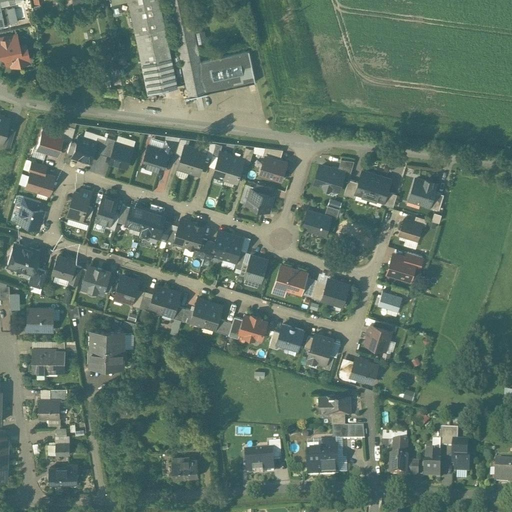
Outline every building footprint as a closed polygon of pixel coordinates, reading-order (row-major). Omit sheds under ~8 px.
[(159,0),(128,0),(149,92),(178,85),(159,0)] [(208,92),(208,91),(256,81),(249,50),(200,60),(187,0),(169,0),(190,96),(208,92)] [(121,6),(113,7),(115,14),(122,13),(121,6)] [(0,24),(2,24),(9,23),(5,8),(0,8),(0,24)] [(220,29),(213,31),(215,39),(222,38),(220,29)] [(16,34),(0,37),(0,54),(5,57),(6,64),(11,63),(11,65),(22,62),(21,58),(27,57),(24,44),(18,45),(16,34)] [(9,119),(0,115),(0,141),(1,142),(2,142),(3,137),(9,119)] [(67,125),(61,123),(58,134),(62,135),(61,138),(70,141),(74,127),(67,125)] [(58,134),(42,129),(36,148),(56,154),(61,138),(62,135),(58,134)] [(96,141),(78,135),(76,143),(73,154),(72,155),(91,161),(94,151),(97,141),(96,141)] [(106,139),(98,136),(96,141),(97,141),(94,151),(102,153),(106,139)] [(117,139),(107,136),(106,139),(102,153),(111,156),(116,141),(116,142),(117,139)] [(12,140),(3,137),(2,142),(1,142),(1,144),(10,146),(12,140)] [(179,139),(166,138),(163,148),(169,150),(168,153),(175,155),(176,152),(178,143),(179,139)] [(76,143),(70,141),(67,152),(73,154),(76,143)] [(116,142),(116,141),(111,156),(110,161),(127,166),(133,147),(116,142)] [(183,144),(178,143),(176,152),(182,154),(185,145),(187,145),(188,143),(184,142),(183,144)] [(214,148),(213,154),(218,155),(220,151),(223,144),(216,142),(214,148)] [(163,148),(149,144),(143,164),(163,170),(168,153),(169,150),(163,148)] [(187,145),(185,145),(182,154),(178,167),(189,170),(196,148),(187,145)] [(214,148),(207,146),(205,151),(206,151),(206,154),(212,156),(213,154),(214,148)] [(254,149),(246,146),(242,158),(245,158),(244,161),(250,162),(254,149)] [(283,149),(265,147),(263,155),(265,155),(266,155),(280,159),(283,149)] [(196,148),(189,170),(200,173),(206,154),(206,151),(205,151),(196,148)] [(220,151),(218,155),(213,174),(225,178),(232,154),(220,151)] [(242,158),(232,154),(225,178),(238,182),(244,161),(245,158),(242,158)] [(280,159),(266,155),(265,155),(260,173),(281,179),(287,161),(280,159)] [(341,158),(338,169),(345,171),(344,176),(349,177),(354,160),(341,158)] [(46,164),(31,160),(28,169),(30,169),(30,168),(44,173),(46,164)] [(320,172),(316,182),(324,185),(325,187),(328,188),(331,187),(339,189),(344,176),(345,171),(338,169),(322,164),(319,166),(318,169),(320,172)] [(44,173),(30,168),(30,169),(25,186),(48,193),(52,179),(49,178),(50,175),(44,173)] [(370,172),(362,169),(359,181),(355,191),(356,192),(370,196),(376,175),(370,173),(370,172)] [(382,177),(376,175),(370,196),(383,200),(384,200),(387,190),(391,178),(383,176),(382,177)] [(426,180),(416,177),(411,195),(418,197),(420,199),(419,201),(429,204),(430,204),(434,190),(436,182),(432,181),(433,179),(426,177),(426,180)] [(359,181),(349,178),(344,193),(355,196),(356,192),(355,191),(359,181)] [(273,187),(257,182),(255,189),(271,194),(273,187)] [(82,188),(81,192),(75,190),(67,215),(83,220),(87,205),(91,191),(82,188)] [(255,189),(252,188),(248,203),(269,210),(273,195),(271,194),(255,189)] [(397,193),(387,190),(384,200),(383,200),(383,202),(393,206),(397,193)] [(444,193),(434,190),(430,204),(429,204),(429,205),(439,209),(444,193)] [(118,199),(104,195),(96,219),(107,223),(110,224),(118,199)] [(40,201),(23,196),(21,204),(22,205),(23,204),(38,208),(40,201)] [(131,206),(123,203),(120,212),(117,221),(126,223),(131,206)] [(149,208),(132,203),(131,206),(126,223),(143,228),(149,208)] [(38,208),(23,204),(22,205),(17,221),(38,227),(43,210),(38,208)] [(328,204),(325,214),(331,216),(337,218),(340,208),(328,204)] [(94,207),(87,205),(83,219),(90,221),(94,207)] [(166,214),(149,208),(143,228),(142,231),(144,234),(147,235),(151,233),(159,236),(164,220),(166,214)] [(308,208),(304,221),(313,224),(311,229),(326,233),(331,216),(325,214),(308,208)] [(114,210),(110,224),(107,223),(105,226),(115,229),(120,212),(114,210)] [(428,218),(416,215),(414,220),(422,223),(426,224),(428,218)] [(414,220),(404,217),(400,233),(417,239),(422,223),(414,220)] [(193,222),(181,218),(177,230),(173,241),(174,241),(186,245),(193,222)] [(164,220),(159,236),(161,236),(160,238),(167,240),(170,228),(172,223),(164,220)] [(205,226),(193,222),(186,245),(195,248),(199,249),(202,238),(205,226)] [(177,230),(170,228),(167,240),(165,245),(172,247),(174,241),(173,241),(177,230)] [(231,234),(219,230),(215,242),(212,253),(213,253),(213,255),(215,259),(218,260),(222,258),(223,256),(224,257),(231,234)] [(244,237),(231,234),(224,257),(236,260),(237,261),(240,249),(244,237)] [(202,238),(199,249),(195,248),(194,253),(203,256),(208,240),(202,238)] [(215,242),(208,240),(203,256),(210,259),(212,253),(215,242)] [(39,250),(15,243),(8,265),(32,272),(34,266),(39,250)] [(247,251),(240,249),(237,261),(236,260),(234,266),(241,268),(244,260),(247,251)] [(423,256),(408,251),(405,258),(416,262),(415,266),(420,267),(423,256)] [(267,259),(252,254),(250,262),(245,275),(261,280),(267,259)] [(77,261),(58,255),(53,272),(71,278),(75,264),(77,261)] [(405,258),(393,255),(388,270),(399,273),(398,276),(410,280),(415,266),(416,262),(405,258)] [(250,262),(244,260),(241,268),(240,274),(245,275),(250,262)] [(83,267),(75,264),(71,278),(70,282),(78,284),(83,267)] [(307,272),(282,264),(275,285),(301,293),(306,275),(307,272)] [(109,270),(90,265),(84,286),(89,288),(88,291),(89,293),(91,294),(94,294),(97,294),(98,290),(103,292),(104,288),(108,276),(109,270)] [(48,270),(34,266),(32,272),(29,282),(43,286),(48,270)] [(138,280),(122,275),(116,296),(132,300),(132,301),(136,288),(138,280)] [(318,279),(306,275),(301,293),(313,296),(318,280),(318,279)] [(108,276),(104,288),(111,290),(114,278),(108,276)] [(349,284),(335,280),(335,281),(328,279),(327,283),(322,299),(323,299),(335,302),(336,300),(343,302),(349,284)] [(327,283),(318,280),(313,296),(312,297),(322,300),(323,299),(322,299),(327,283)] [(9,285),(0,285),(0,298),(9,298),(9,285)] [(152,297),(149,308),(161,311),(168,288),(156,285),(152,297)] [(409,290),(392,285),(390,291),(402,295),(407,297),(409,290)] [(145,290),(136,288),(132,301),(132,300),(131,304),(140,307),(144,295),(145,290)] [(181,292),(168,288),(161,311),(173,315),(174,315),(177,305),(181,292)] [(390,291),(383,289),(378,303),(398,309),(402,295),(390,291)] [(11,307),(21,307),(21,291),(11,291),(11,307)] [(152,297),(144,295),(140,307),(149,310),(149,308),(152,297)] [(194,310),(191,320),(191,321),(203,324),(210,301),(198,297),(194,310)] [(223,305),(210,301),(203,324),(215,328),(216,328),(219,318),(223,305)] [(78,305),(69,302),(71,318),(80,317),(78,305)] [(185,307),(177,305),(174,315),(173,315),(173,317),(182,320),(185,307)] [(194,310),(185,307),(182,320),(191,322),(191,321),(191,320),(194,310)] [(53,308),(29,308),(29,318),(27,318),(27,327),(31,327),(31,326),(35,326),(35,329),(53,330),(53,308)] [(251,316),(245,314),(244,318),(240,331),(241,332),(246,333),(245,335),(255,338),(255,336),(262,338),(267,320),(261,318),(261,316),(252,314),(251,316)] [(232,322),(229,333),(239,336),(241,332),(240,331),(244,318),(234,315),(232,322)] [(232,322),(219,318),(216,328),(215,328),(215,330),(229,334),(229,333),(232,322)] [(136,323),(124,319),(123,325),(137,330),(136,323)] [(393,324),(376,319),(374,324),(391,330),(393,324)] [(304,330),(283,323),(280,332),(277,342),(281,343),(288,346),(291,345),(298,347),(297,348),(298,349),(304,330)] [(374,324),(372,324),(366,343),(385,349),(391,330),(374,324)] [(124,330),(92,329),(91,365),(123,366),(124,330)] [(280,332),(274,330),(269,346),(277,348),(280,346),(281,343),(277,342),(280,332)] [(333,339),(315,333),(314,337),(310,349),(308,358),(326,363),(329,354),(333,339)] [(308,335),(305,347),(310,349),(314,337),(308,335)] [(65,341),(52,340),(52,348),(56,348),(56,351),(65,351),(65,341)] [(52,348),(33,348),(33,371),(65,371),(65,351),(56,351),(56,348),(52,348)] [(334,355),(329,354),(326,363),(324,367),(330,369),(334,355)] [(377,364),(356,358),(352,373),(351,375),(352,375),(358,377),(358,379),(364,381),(364,379),(372,381),(377,364)] [(352,373),(340,369),(339,371),(340,375),(342,378),(344,379),(346,380),(350,380),(352,375),(351,375),(352,373)] [(159,378),(146,380),(148,393),(161,392),(159,378)] [(67,388),(50,388),(50,389),(54,389),(54,395),(56,395),(56,398),(60,398),(60,399),(67,399),(67,388)] [(148,393),(132,395),(135,412),(151,410),(148,393)] [(348,395),(334,395),(334,394),(329,394),(329,395),(320,395),(320,396),(322,396),(322,406),(330,406),(331,417),(345,417),(348,417),(348,401),(345,401),(345,396),(348,396),(348,395)] [(132,395),(116,397),(119,415),(135,412),(132,395)] [(56,398),(39,398),(39,417),(60,417),(60,409),(60,399),(60,398),(56,398)] [(345,426),(345,417),(332,417),(332,426),(340,426),(341,426),(345,426)] [(345,426),(341,426),(341,440),(365,439),(363,426),(345,426)] [(67,428),(55,428),(56,436),(67,436),(67,428)] [(458,429),(448,428),(447,446),(453,446),(454,441),(458,441),(458,429)] [(395,432),(395,440),(406,440),(407,432),(395,432)] [(336,439),(322,439),(322,451),(308,451),(309,476),(338,474),(336,439)] [(392,453),(391,474),(406,475),(406,474),(406,463),(407,440),(406,440),(395,440),(394,439),(393,453),(392,453)] [(458,441),(454,441),(453,446),(453,464),(455,464),(455,471),(468,471),(469,453),(467,453),(467,442),(458,441)] [(70,442),(56,443),(56,455),(70,454),(70,442)] [(269,443),(269,451),(272,451),(273,460),(282,460),(280,442),(269,443)] [(269,451),(243,453),(244,466),(247,466),(247,473),(253,473),(253,474),(263,473),(263,472),(274,471),(273,460),(272,451),(269,451)] [(433,451),(426,451),(426,460),(425,460),(424,476),(440,477),(441,461),(440,461),(440,452),(433,451)] [(197,459),(172,460),(173,478),(199,476),(197,459)] [(511,461),(496,461),(495,482),(511,482),(511,461)] [(78,464),(68,464),(68,467),(50,468),(50,484),(71,483),(78,483),(78,464)]
